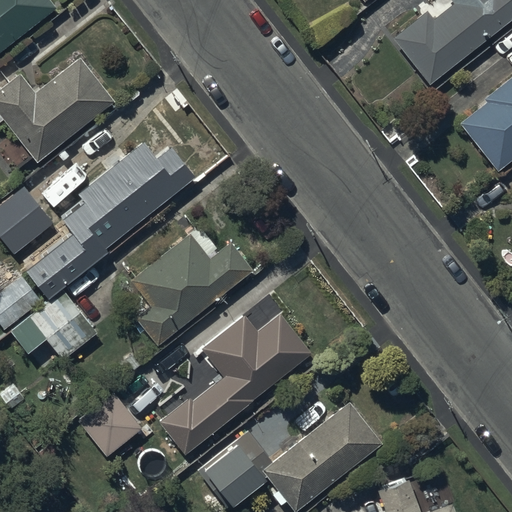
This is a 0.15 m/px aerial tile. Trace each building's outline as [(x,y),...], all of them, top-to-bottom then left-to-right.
[(0,0),(0,46),(56,3),(53,0),(0,0)] [(424,10),(389,38),(427,86),(511,19),(511,0),(446,0),(447,1),(435,10),(438,14),(431,19),(424,10)] [(113,97),(78,53),(34,88),(17,68),(0,81),(0,116),(3,114),(38,158),(113,97)] [(511,158),(511,74),(481,100),(484,103),(455,126),(494,173),(511,158)] [(99,254),(194,177),(160,140),(160,131),(152,130),(151,142),(144,148),(140,142),(123,156),(117,148),(100,163),(105,169),(71,197),(93,223),(82,232),(99,254)] [(0,242),(11,255),(50,221),(23,187),(0,207),(0,242)] [(251,267),(229,238),(216,248),(207,255),(194,238),(189,231),(129,278),(149,303),(134,315),(155,342),(251,267)] [(0,329),(1,331),(37,303),(34,300),(38,298),(29,287),(28,288),(19,277),(0,291),(0,329)] [(63,357),(93,333),(77,313),(59,291),(8,332),(23,350),(44,333),(63,357)] [(244,310),(201,343),(223,372),(190,397),(187,393),(157,416),(184,450),(311,351),(280,310),(258,328),(244,310)] [(141,424),(111,389),(76,418),(106,453),(141,424)] [(380,438),(346,397),(259,468),(274,486),(270,489),(280,501),(285,497),(294,509),(380,438)] [(230,499),(263,474),(235,438),(202,463),(230,499)] [(379,491),(375,492),(381,511),(451,511),(449,504),(446,506),(441,490),(421,497),(416,483),(407,486),(404,477),(377,486),(379,491)]
